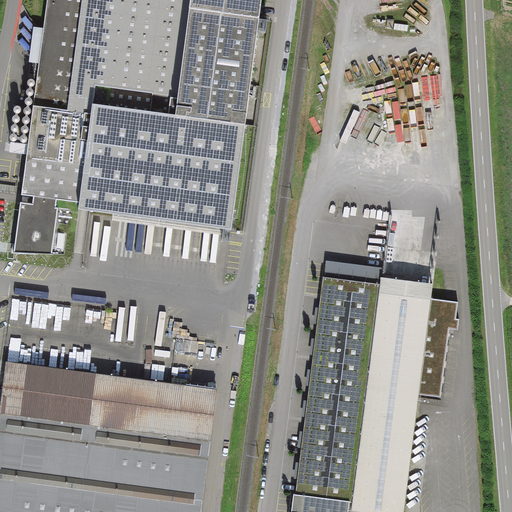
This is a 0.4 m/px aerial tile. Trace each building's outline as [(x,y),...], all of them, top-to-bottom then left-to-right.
[(15,248),(14,252),(51,257),(59,199),(79,202),(77,213),(231,234),(262,0),(48,0),(34,108),(22,196),(35,198),(33,207),(21,205),(15,248)] [(379,286),(324,278),(292,511),(402,511),(419,396),(431,299),(433,286),(380,279),(379,286)] [(11,325),(54,330),(57,304),(14,299),(11,325)] [(431,299),(419,396),(441,398),(449,329),(457,330),(459,320),(454,320),(456,303),(431,299)] [(208,360),(211,346),(188,341),(185,355),(208,360)] [(201,511),(217,390),(5,362),(0,402),(0,511),(201,511)]
